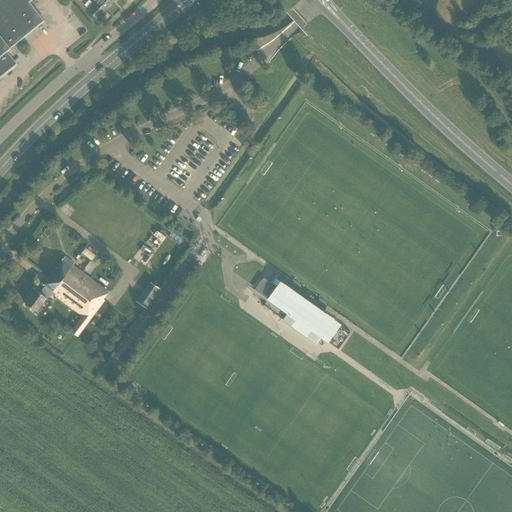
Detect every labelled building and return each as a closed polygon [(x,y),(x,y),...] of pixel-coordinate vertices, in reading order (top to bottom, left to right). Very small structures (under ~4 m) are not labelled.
[(0,0),(0,76),(16,63),(6,51),(44,21),(29,2),(30,0),(0,0)] [(93,0),(92,2),(90,0),(86,3),(87,3),(85,5),(87,7),(86,7),(89,10),(97,18),(105,10),(93,0)] [(93,0),(105,10),(112,2),(110,0),(93,0)] [(124,247),(132,252),(136,245),(141,248),(156,223),(143,215),(124,247)] [(77,336),(104,301),(103,299),(108,292),(73,265),(74,263),(65,256),(42,286),(45,288),(40,293),(35,289),(25,303),(36,311),(47,298),(46,297),(50,292),(82,316),(71,331),(77,336)] [(263,278),(255,290),(275,305),(271,311),(306,336),(310,330),(329,343),(341,326),(332,319),(328,324),(322,319),(326,314),(274,277),(270,283),(263,278)] [(161,289),(151,282),(137,302),(147,309),(161,289)]
